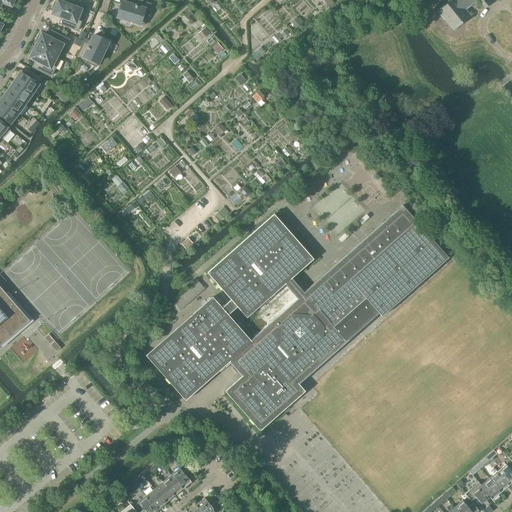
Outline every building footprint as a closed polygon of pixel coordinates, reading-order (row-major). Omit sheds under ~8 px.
[(144,25),(150,4),(138,0),(132,0),(131,5),(122,2),(120,10),(118,9),(115,18),(124,21),(124,19),(144,25)] [(511,0),(452,0),(439,11),(454,30),(470,16),(465,10),(477,0),(485,9),(491,5),(487,0),(511,0)] [(67,2),(66,4),(58,1),(57,3),(55,2),(51,11),(54,12),(53,14),(64,19),(62,25),(77,31),(80,23),(76,22),(80,10),(73,7),(74,5),(67,2)] [(183,15),(190,22),(195,17),(189,10),(183,15)] [(314,22),(319,18),(313,12),(309,16),(314,22)] [(296,33),(303,27),(299,22),(292,28),(296,33)] [(198,33),(203,40),(209,36),(204,29),(198,33)] [(60,58),(69,40),(54,33),(51,39),(42,34),(41,36),(38,35),(34,43),(36,45),(36,46),(60,58)] [(101,37),(101,39),(94,35),(89,44),(83,41),(76,58),(96,67),(105,49),(106,50),(110,41),(101,37)] [(155,40),(159,45),(163,42),(159,37),(155,40)] [(218,53),(223,49),(218,43),(213,47),(218,53)] [(51,76),(60,58),(36,46),(35,47),(33,46),(28,55),(31,56),(30,58),(39,62),(36,69),(51,76)] [(255,63),(264,56),(260,51),(251,58),(255,63)] [(180,61),(174,54),(169,58),(175,65),(180,61)] [(131,61),(127,66),(132,72),(137,68),(131,61)] [(29,79),(31,77),(20,70),(12,82),(31,94),(38,84),(29,79)] [(194,79),(187,72),(183,76),(189,83),(194,79)] [(241,85),(245,81),(240,75),(236,79),(241,85)] [(146,86),(151,82),(147,77),(142,82),(146,86)] [(24,104),(31,94),(12,82),(6,91),(24,104)] [(195,82),(189,86),(193,90),(198,86),(195,82)] [(107,89),(103,85),(98,90),(101,94),(107,89)] [(0,100),(17,113),(24,104),(6,91),(0,98),(0,100)] [(89,99),(85,103),(88,107),(93,103),(89,99)] [(0,115),(10,123),(17,113),(0,100),(0,115)] [(245,115),(239,108),(233,113),(239,119),(245,115)] [(190,120),(195,115),(191,109),(185,114),(190,120)] [(0,137),(2,139),(11,130),(0,121),(0,137)] [(66,129),(60,122),(55,127),(61,134),(66,129)] [(218,134),(223,130),(220,126),(214,130),(218,134)] [(166,145),(160,138),(155,142),(162,149),(166,145)] [(106,152),(115,144),(111,139),(101,147),(106,152)] [(90,162),(97,156),(94,153),(87,159),(90,162)] [(349,163),(352,160),(349,156),(341,163),(345,167),(349,163)] [(281,159),(275,164),(279,170),(286,164),(281,159)] [(359,168),(352,160),(349,163),(355,171),(359,168)] [(103,171),(108,175),(112,172),(107,167),(103,171)] [(169,172),(174,178),(179,173),(174,167),(169,172)] [(123,182),(117,176),(112,180),(118,187),(123,182)] [(166,185),(163,181),(156,186),(160,190),(166,185)] [(137,207),(133,202),(128,206),(132,211),(137,207)] [(208,273),(232,300),(222,308),(213,297),(190,317),(146,356),(180,394),(185,401),(214,375),(229,362),(237,371),(242,377),(225,392),(231,398),(260,431),(287,407),(305,391),(299,385),(343,346),(347,342),(347,341),(379,313),(382,317),(449,258),(403,206),(388,219),(378,227),(379,228),(305,293),(304,292),(292,278),(313,259),(274,215),(208,273)] [(226,216),(220,209),(215,214),(220,221),(226,216)] [(187,248),(192,244),(186,238),(181,242),(187,248)] [(207,292),(200,284),(176,304),(184,313),(207,292)] [(0,346),(30,321),(0,286),(0,346)] [(494,450),(488,455),(491,459),(497,454),(494,450)] [(259,456),(254,460),(261,467),(265,463),(259,456)] [(485,458),(480,462),(483,466),(488,461),(485,458)] [(171,475),(183,489),(191,482),(187,477),(190,474),(191,463),(180,462),(171,470),(174,473),(171,475)] [(151,468),(154,472),(159,468),(156,464),(151,468)] [(477,465),(472,469),(475,473),(480,469),(477,465)] [(511,470),(511,471),(506,465),(497,472),(509,486),(511,483),(511,470)] [(145,479),(151,475),(147,471),(142,475),(145,479)] [(501,493),(509,486),(497,472),(489,479),(501,493)] [(174,496),(183,489),(171,475),(162,482),(174,496)] [(137,486),(142,481),(139,478),(134,482),(137,486)] [(492,500),(501,493),(489,479),(480,485),(480,486),(490,497),(489,497),(492,500)] [(166,503),(174,496),(162,482),(154,489),(166,503)] [(480,486),(480,485),(478,483),(465,494),(471,501),(475,497),(481,504),(489,497),(490,497),(480,486)] [(129,493),(134,488),(131,484),(125,489),(129,493)] [(446,492),(449,496),(454,491),(451,488),(446,492)] [(157,510),(166,503),(154,489),(145,496),(157,510)] [(441,503),(446,499),(443,495),(438,499),(441,503)] [(155,511),(157,510),(145,496),(137,503),(143,510),(141,511),(155,511)] [(221,511),(216,505),(212,508),(204,498),(196,505),(201,511),(221,511)] [(454,508),(457,511),(477,511),(479,511),(473,504),(468,508),(462,501),(454,508)] [(433,510),(438,506),(435,502),(430,506),(433,510)]
